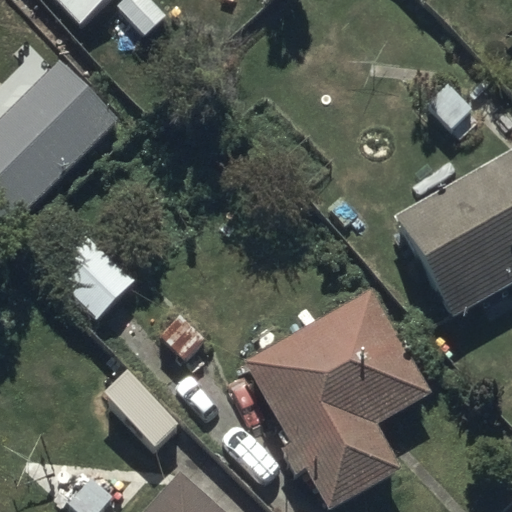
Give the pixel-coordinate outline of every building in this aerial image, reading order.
[(47,0),(76,30),(107,0),(146,40),(166,21),(146,0),(47,0)] [(57,58),(0,115),(0,202),(19,221),(120,119),(57,58)] [(511,288),(511,153),(397,217),(455,321),(511,288)] [(134,284),(61,215),(24,255),(97,323),(134,284)] [(372,293),(245,366),(291,444),(275,453),(291,482),(308,473),(330,511),(333,511),(401,473),(376,429),(432,397),(372,293)] [(218,511),(180,478),(149,511),(218,511)] [(66,511),(103,511),(113,501),(90,481),(64,510),(66,511)]
